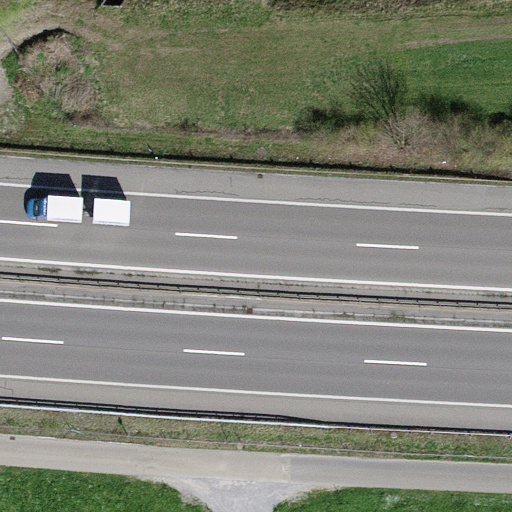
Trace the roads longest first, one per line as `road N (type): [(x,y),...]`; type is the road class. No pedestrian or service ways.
road 1 (motorway): [(0,340),(511,371)]
road 2 (motorway): [(511,250),(0,220)]
road 3 (track): [(511,480),(0,451)]
